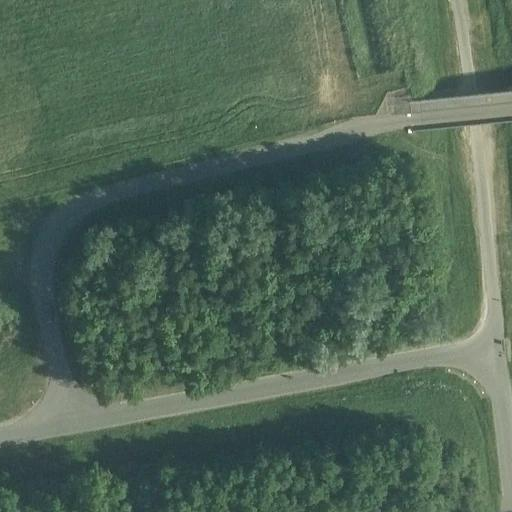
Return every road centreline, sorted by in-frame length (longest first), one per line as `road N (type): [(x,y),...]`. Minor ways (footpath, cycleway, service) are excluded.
road 1 (unclassified): [(72,419),(40,269),(44,248),(75,208),(411,121),(511,110)]
road 2 (unclassified): [(72,419),(496,350)]
road 3 (unclassified): [(496,350),(457,0)]
road 4 (unclassified): [(511,492),(496,350)]
